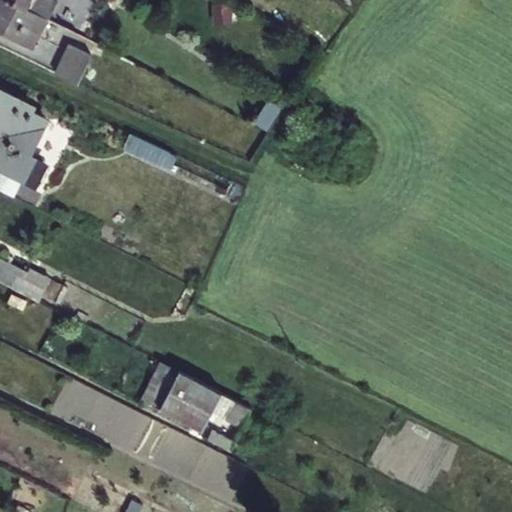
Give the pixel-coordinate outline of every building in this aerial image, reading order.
[(47,18),(11,0),(0,0),(0,28),(33,45),(47,18)] [(11,0),(47,18),(56,0),(11,0)] [(92,54),(69,43),(55,72),(79,83),(92,54)] [(34,106),(0,88),(0,165),(35,184),(45,164),(30,156),(47,122),(31,113),(34,106)] [(256,125),(271,132),(282,109),(267,102),(256,125)] [(173,153),(132,134),(125,149),(165,169),(173,153)] [(179,156),(173,153),(165,169),(171,172),(179,156)] [(0,257),(0,280),(39,300),(50,277),(30,267),(28,272),(0,257)] [(229,418),(238,401),(180,370),(161,408),(203,430),(213,410),(229,418)] [(252,408),(238,401),(229,418),(242,426),(252,408)] [(165,427),(149,464),(193,483),(210,447),(165,427)] [(217,444),(221,435),(213,431),(208,439),(217,444)] [(234,442),(221,435),(217,444),(230,450),(234,442)]
